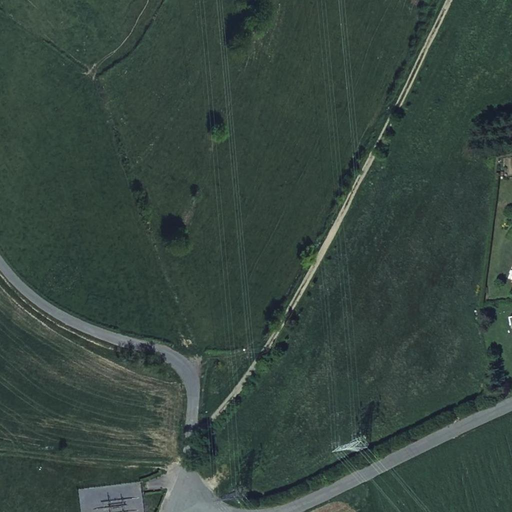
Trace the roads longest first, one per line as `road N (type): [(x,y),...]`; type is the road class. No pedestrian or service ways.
road 1 (track): [(190,435),(256,369),(304,292),(447,0)]
road 2 (unclassified): [(0,265),(29,298),(82,328),(180,363),(193,391),(188,502)]
road 3 (residential): [(280,511),(511,403)]
